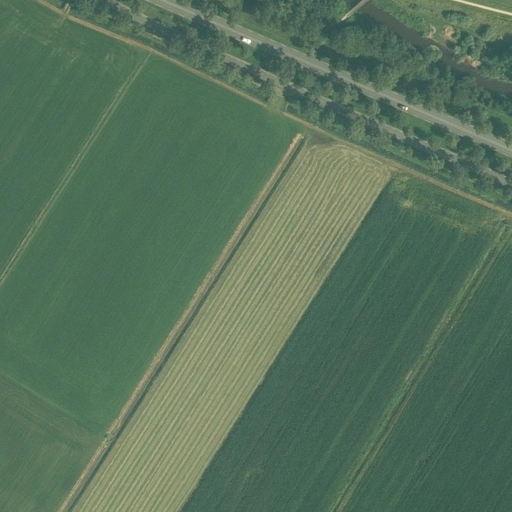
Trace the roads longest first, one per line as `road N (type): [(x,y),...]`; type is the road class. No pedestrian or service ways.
road 1 (unclassified): [(511,181),(101,0)]
road 2 (primary): [(511,151),(158,0)]
